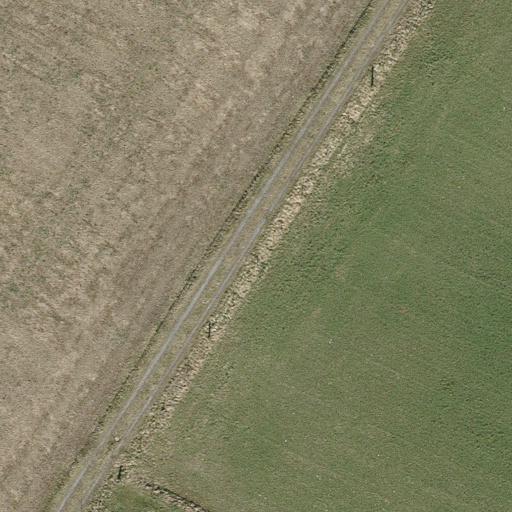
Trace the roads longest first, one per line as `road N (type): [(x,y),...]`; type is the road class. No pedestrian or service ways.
road 1 (track): [(391,0),(58,511)]
road 2 (motorway): [(18,511),(63,422),(330,0)]
